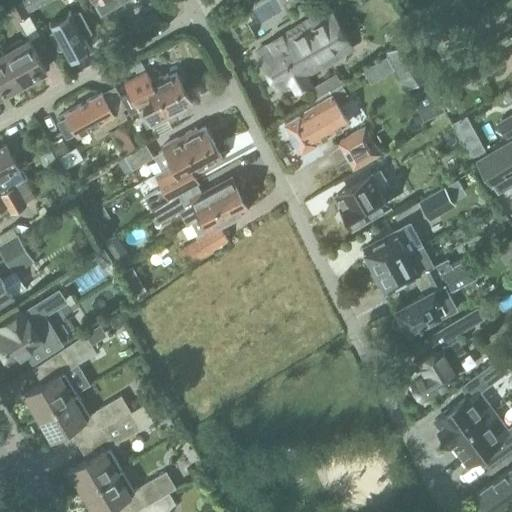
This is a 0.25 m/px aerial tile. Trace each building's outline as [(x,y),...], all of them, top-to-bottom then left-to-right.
[(29,11),(23,0),(4,0),(16,21),(30,14),(29,11)] [(23,0),(29,11),(49,0),(50,0),(54,9),(60,11),(75,3),(76,0),(23,0)] [(93,0),(93,1),(94,0),(98,8),(101,8),(114,1),(116,4),(122,0),(138,0),(144,9),(156,2),(154,0),(93,0)] [(462,0),(427,0),(409,13),(425,35),(436,40),(473,14),(462,0)] [(290,83),(295,91),(309,82),(307,78),(309,77),(307,73),(353,46),(329,7),(256,51),(279,90),(290,83)] [(80,9),(71,14),(69,11),(68,11),(69,12),(50,22),(49,22),(48,22),(53,30),(49,32),(51,36),(56,45),(58,49),(62,47),(69,59),(70,59),(69,57),(88,47),(89,49),(90,48),(83,36),(92,31),(80,9)] [(160,22),(154,10),(132,21),(139,34),(160,22)] [(407,87),(434,72),(422,52),(417,55),(408,39),(387,52),(407,87)] [(26,40),(2,54),(21,89),(38,79),(36,76),(43,72),(26,40)] [(465,65),(474,79),(505,61),(496,47),(465,65)] [(21,89),(2,54),(0,54),(0,95),(2,94),(4,98),(21,89)] [(144,68),(139,57),(130,62),(136,72),(144,68)] [(142,108),(182,87),(174,72),(167,76),(166,73),(149,82),(144,72),(123,84),(128,93),(120,97),(129,115),(141,108),(142,108)] [(318,95),(340,81),(335,72),(312,86),(318,95)] [(341,83),(347,92),(362,83),(356,74),(341,83)] [(443,111),(432,86),(411,96),(423,121),(443,111)] [(113,87),(100,94),(100,93),(56,118),(66,135),(74,131),(76,135),(90,127),(96,137),(107,131),(105,129),(125,117),(120,109),(124,107),(113,87)] [(189,101),(182,87),(142,108),(150,125),(152,124),(157,136),(172,127),(167,116),(184,107),(182,104),(189,101)] [(330,93),(283,121),(288,131),(294,141),(300,150),(347,122),(330,93)] [(511,112),(498,121),(506,135),(511,131),(511,112)] [(111,130),(124,153),(135,147),(122,124),(111,130)] [(364,126),(338,141),(353,167),(379,152),(364,126)] [(162,146),(164,149),(153,154),(162,170),(211,142),(203,127),(195,131),(194,129),(162,146)] [(511,138),(477,160),(491,185),(511,173),(511,138)] [(465,146),(470,156),(484,149),(479,139),(465,146)] [(69,150),(64,142),(54,148),(59,156),(69,150)] [(218,156),(211,142),(162,170),(166,177),(176,172),(181,180),(213,163),(211,160),(218,156)] [(19,168),(5,143),(0,145),(0,193),(15,186),(8,174),(19,168)] [(125,172),(153,155),(145,143),(118,160),(125,172)] [(65,167),(82,156),(76,145),(69,150),(59,156),(58,156),(65,167)] [(341,206),(343,210),(342,213),(346,219),(349,220),(351,224),(388,203),(378,187),(387,181),(380,168),(337,193),(344,204),(341,206)] [(180,192),(162,204),(169,216),(193,203),(199,214),(239,193),(240,192),(231,175),(224,179),(191,196),(186,188),(180,192)] [(162,204),(180,192),(174,181),(145,197),(152,210),(162,204)] [(0,193),(0,208),(6,206),(9,212),(24,205),(15,186),(0,193)] [(455,207),(444,188),(419,203),(430,221),(455,207)] [(239,193),(199,214),(191,219),(198,233),(207,228),(209,231),(242,213),(241,210),(248,206),(246,203),(248,200),(245,195),(241,194),(240,192),(239,193)] [(110,217),(103,205),(89,214),(96,225),(110,217)] [(420,244),(421,243),(410,222),(363,248),(368,257),(367,261),(370,267),(373,267),(374,269),(420,244)] [(15,231),(0,241),(0,248),(6,258),(0,261),(0,301),(12,294),(1,277),(32,257),(15,231)] [(201,235),(197,238),(178,250),(188,265),(210,250),(201,235)] [(511,235),(495,246),(504,261),(511,256),(511,235)] [(420,244),(374,269),(375,271),(374,274),(377,281),(380,281),(385,291),(422,272),(426,280),(451,267),(446,258),(432,266),(430,264),(428,262),(424,261),(422,257),(423,255),(423,252),(423,250),(421,246),(420,244)] [(102,247),(93,253),(98,261),(102,267),(112,260),(102,247)] [(115,256),(121,266),(132,259),(125,249),(115,256)] [(426,280),(421,283),(425,292),(395,308),(400,319),(399,321),(403,328),(405,328),(406,330),(437,314),(439,317),(457,308),(448,292),(475,277),(466,259),(451,267),(426,280)] [(143,284),(131,290),(136,298),(147,291),(143,284)] [(0,325),(3,330),(0,331),(0,347),(8,361),(25,350),(28,355),(57,335),(43,314),(66,299),(58,288),(0,325)] [(474,344),(464,329),(484,317),(477,305),(440,329),(441,330),(427,338),(435,351),(406,369),(413,380),(411,382),(420,397),(454,376),(445,361),(474,344)] [(67,369),(95,351),(85,333),(57,351),(67,369)] [(448,443),(492,410),(478,391),(505,371),(496,358),(460,385),(467,395),(433,420),(438,426),(437,428),(448,443)] [(24,392),(30,402),(28,404),(35,416),(77,391),(63,368),(24,392)] [(77,391),(35,416),(42,429),(45,427),(51,437),(68,427),(90,414),(77,391)] [(102,428),(131,411),(121,394),(93,411),(102,428)] [(492,410),(448,443),(449,444),(450,442),(466,464),(486,448),(494,459),(511,445),(511,424),(506,429),(492,410)] [(102,428),(112,444),(140,427),(131,411),(102,428)] [(122,467),(108,445),(69,468),(75,478),(73,480),(80,492),(122,467)] [(511,466),(475,493),(489,511),(491,511),(511,497),(511,466)] [(122,467),(80,492),(87,504),(90,503),(94,511),(97,511),(135,490),(122,467)] [(176,487),(166,470),(137,487),(147,504),(148,503),(169,491),(176,487)] [(148,503),(147,504),(145,505),(146,507),(148,511),(165,511),(175,502),(169,491),(148,503)]
